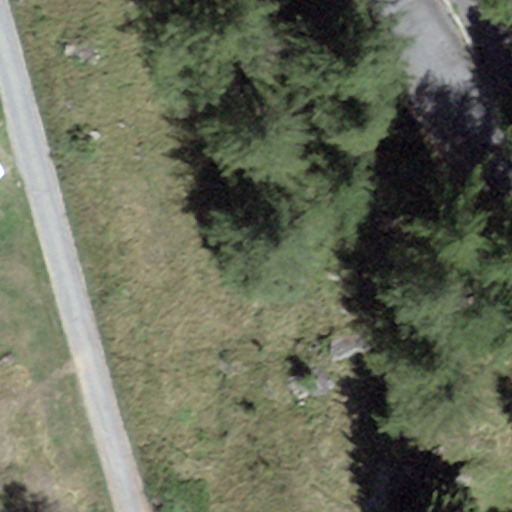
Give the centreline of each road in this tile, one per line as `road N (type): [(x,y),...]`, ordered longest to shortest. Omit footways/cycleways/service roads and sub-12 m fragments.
road 1 (track): [(144,511),(0,6)]
road 2 (track): [(412,0),(511,169)]
